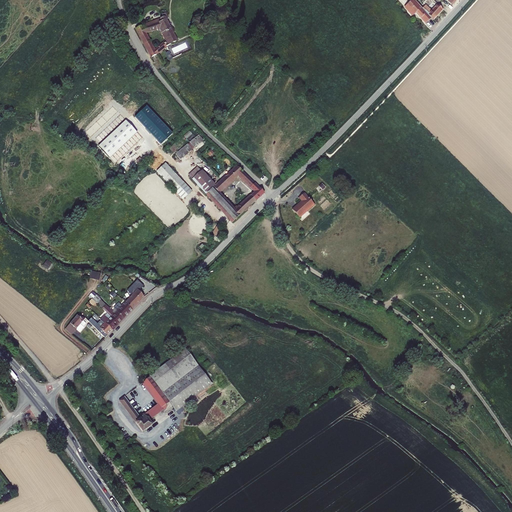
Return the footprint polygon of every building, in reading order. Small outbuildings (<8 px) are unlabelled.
[(413,12),(421,3),(417,0),(411,0),(412,2),(408,6),(413,12)] [(415,16),(417,14),(420,12),(424,16),(423,17),(428,23),(434,17),(431,14),(431,13),(430,12),(425,7),(421,3),(413,12),(412,13),(415,16)] [(434,17),(436,20),(445,9),(439,4),(433,12),(426,6),(425,7),(430,12),(431,13),(431,14),(434,17)] [(420,12),(417,14),(427,24),(428,23),(423,17),(424,16),(420,12)] [(164,52),(170,46),(179,42),(166,16),(144,26),(138,30),(154,60),(164,52)] [(136,117),(162,145),(174,134),(148,106),(136,117)] [(288,134),(301,120),(295,116),(283,129),(288,134)] [(316,125),(288,154),(292,158),(320,129),(316,125)] [(203,131),(189,143),(194,148),(207,136),(203,131)] [(137,151),(135,153),(141,162),(148,156),(147,155),(149,153),(142,145),(136,150),(137,151)] [(187,145),(176,155),(181,160),(192,150),(187,145)] [(211,147),(209,149),(211,152),(210,152),(214,156),(217,153),(213,149),(213,150),(211,147)] [(157,172),(184,199),(193,191),(166,164),(157,172)] [(240,175),(253,187),(258,182),(239,165),(223,179),(208,194),(236,221),(259,199),(253,194),(240,207),(238,205),(236,207),(222,193),(240,175)] [(199,168),(191,176),(208,194),(223,179),(218,174),(212,181),(199,168)] [(308,193),(303,198),(306,201),(296,210),(304,218),(318,204),(308,193)] [(136,282),(133,286),(137,290),(141,286),(136,282)] [(97,293),(99,294),(105,287),(107,285),(106,283),(97,293)] [(144,296),(137,290),(126,302),(133,309),(144,296)] [(117,311),(124,318),(133,309),(126,302),(117,311)] [(106,306),(102,309),(104,311),(107,314),(110,316),(118,324),(124,318),(117,311),(115,314),(106,306)] [(77,329),(79,326),(81,323),(84,321),(85,319),(79,314),(78,316),(77,315),(69,325),(75,331),(77,329)] [(105,323),(112,330),(118,324),(110,316),(107,314),(105,316),(101,320),(105,324),(105,323)] [(105,338),(112,330),(105,323),(105,324),(101,320),(97,325),(99,327),(97,330),(105,338)] [(79,326),(77,329),(78,330),(85,322),(84,321),(81,323),(79,326)] [(124,396),(119,400),(143,432),(153,425),(150,420),(163,410),(162,408),(170,403),(176,412),(213,384),(186,349),(149,376),(150,377),(143,383),(158,404),(140,417),(124,396)]
